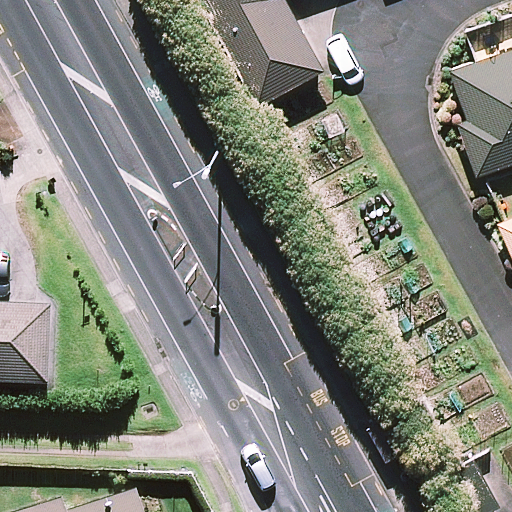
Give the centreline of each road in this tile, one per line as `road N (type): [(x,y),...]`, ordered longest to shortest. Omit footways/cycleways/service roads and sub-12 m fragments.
road 1 (secondary): [(42,0),(314,511)]
road 2 (residential): [(511,317),(385,80),(396,25),(428,0)]
